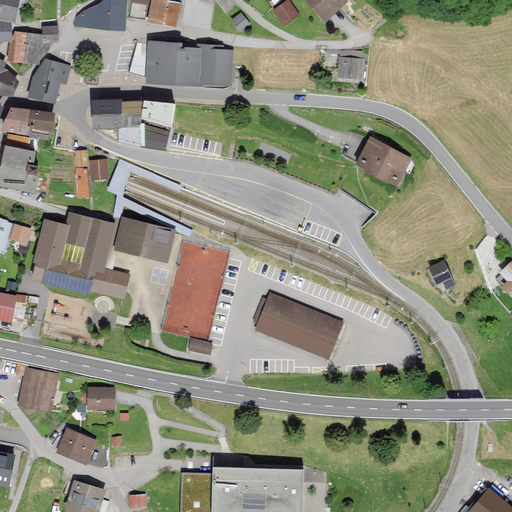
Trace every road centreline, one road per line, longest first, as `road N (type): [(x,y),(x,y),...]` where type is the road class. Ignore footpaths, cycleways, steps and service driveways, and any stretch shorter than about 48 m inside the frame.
road 1 (tertiary): [(71,111),(121,149),(256,175),(336,211),(375,268),(440,323),(459,358),(472,425),(465,472),(447,511)]
road 2 (primary): [(511,409),(375,410),(269,400),(0,348)]
road 3 (unclassified): [(106,88),(392,112),(429,138),(511,238)]
road 4 (residential): [(300,46),(144,31),(115,45)]
road 5 (unclassified): [(117,489),(155,468),(149,392)]
